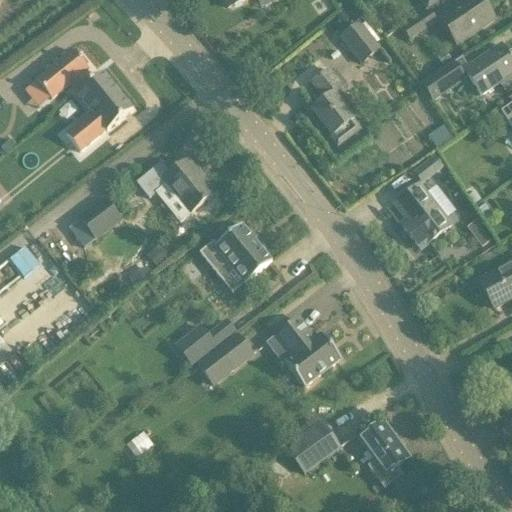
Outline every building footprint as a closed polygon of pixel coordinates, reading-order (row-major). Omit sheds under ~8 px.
[(223,0),(228,9),(248,0),(223,0)] [(423,0),(430,10),(446,0),(423,0)] [(456,47),(494,22),(479,0),(469,0),(439,21),(456,47)] [(410,43),(438,24),(429,12),(401,30),(410,43)] [(381,51),(360,24),(339,40),(361,67),(381,51)] [(511,63),(501,47),(463,72),(480,98),(498,86),(504,94),(511,87),(511,63)] [(72,54),(36,83),(51,102),(70,87),(80,99),(78,100),(91,116),(66,137),(79,154),(105,134),(106,135),(132,113),(105,79),(92,89),(82,76),(87,73),(72,54)] [(430,98),(455,81),(447,69),(446,70),(422,86),(429,97),(430,98)] [(352,123),(354,121),(334,96),(342,89),(328,71),(311,85),(324,102),(312,112),(332,137),(328,140),(336,150),(360,132),(352,123)] [(511,105),(501,113),(511,129),(511,105)] [(435,158),(413,175),(422,186),(443,169),(435,158)] [(160,165),(136,185),(148,201),(166,187),(189,216),(214,195),(187,162),(169,176),(160,165)] [(420,254),(427,249),(426,247),(451,228),(419,186),(392,207),(404,223),(398,227),(420,254)] [(122,223),(104,199),(77,221),(95,244),(122,223)] [(231,266),(247,286),(272,266),(241,228),(216,248),(214,245),(200,256),(217,277),(231,266)] [(511,264),(480,283),(495,311),(511,301),(511,302),(511,264)] [(305,392),(341,365),(320,338),(314,343),(298,322),(268,345),(305,392)] [(238,339),(198,369),(214,390),(253,359),(238,339)] [(321,423),(284,449),(303,477),(340,450),(321,423)] [(394,447),(378,426),(358,441),(374,463),(368,467),(384,491),(402,477),(396,469),(409,460),(398,444),(394,447)]
